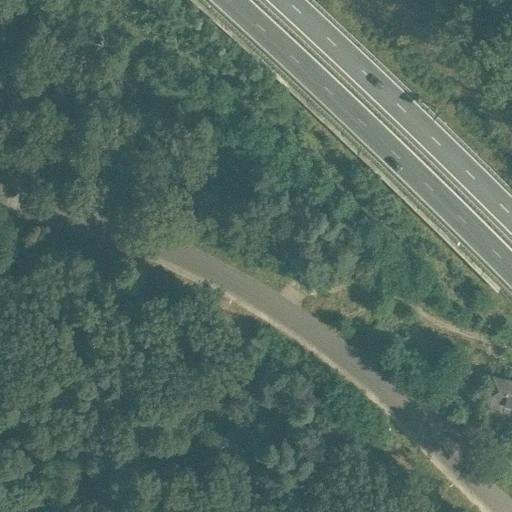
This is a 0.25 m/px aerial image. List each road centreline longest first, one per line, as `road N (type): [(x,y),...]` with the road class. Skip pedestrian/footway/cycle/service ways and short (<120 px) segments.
road 1 (unclassified): [(507,511),(296,320),(210,268),(140,238),(0,194)]
road 2 (trunk): [(228,0),(511,271)]
road 3 (trunk): [(511,216),(287,0)]
